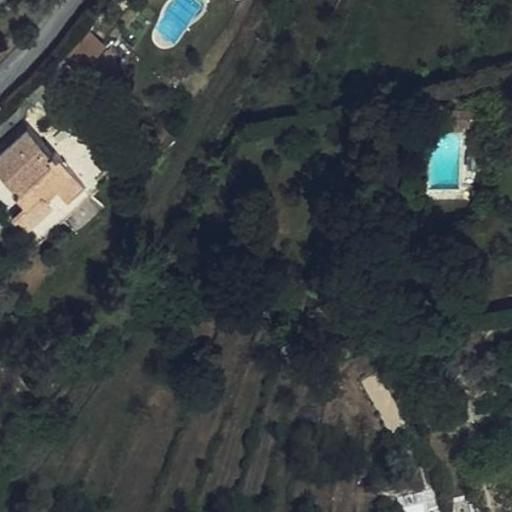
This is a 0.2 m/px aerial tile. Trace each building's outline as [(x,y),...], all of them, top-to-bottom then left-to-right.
[(120,98),(99,117),(112,132),(133,112),(120,98)] [(76,104),(42,131),(56,147),(89,120),(76,104)] [(461,146),(456,143),(436,144),(436,158),(458,158),(460,155),(461,146)] [(41,171),(3,203),(27,231),(22,235),(35,250),(48,239),(51,243),(64,231),(75,244),(93,229),(64,195),(62,196),(41,171)] [(157,183),(136,206),(150,219),(171,197),(157,183)] [(35,250),(26,257),(35,268),(57,249),(51,243),(48,239),(35,250)] [(309,357),(335,332),(318,314),(302,331),(309,339),(300,347),(309,357)]
